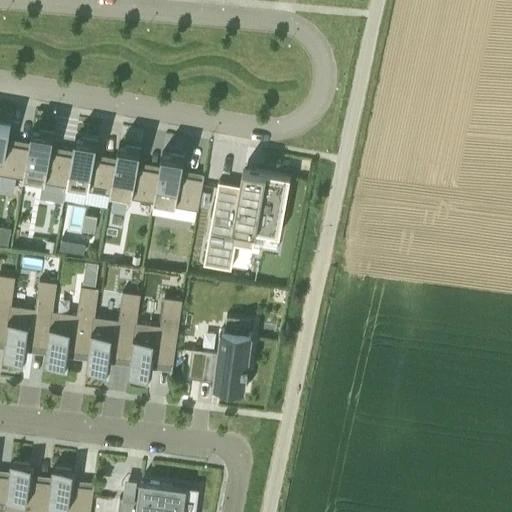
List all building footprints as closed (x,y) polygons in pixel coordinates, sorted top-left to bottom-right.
[(0,172),(23,177),(29,147),(7,143),(11,124),(0,121),(0,172)] [(29,147),(23,177),(67,185),(72,154),(51,151),(53,139),(54,131),(32,128),(29,147)] [(67,185),(64,198),(85,202),(87,189),(110,193),(113,177),(115,162),(94,158),(95,153),(98,139),(76,135),(72,154),(67,185)] [(113,177),(110,193),(153,201),(159,170),(138,166),(141,147),(119,143),(115,162),(113,177)] [(159,170),(153,201),(198,209),(205,172),(203,172),(202,178),(181,174),(185,155),(171,153),(162,151),(159,170)] [(219,180),(208,238),(236,243),(253,246),(257,229),(280,233),(290,174),(244,166),(240,184),(220,180),(219,180)] [(0,224),(0,238),(10,239),(12,226),(0,224)] [(98,282),(101,259),(88,257),(85,280),(98,282)] [(0,340),(5,341),(7,341),(12,303),(16,275),(0,272),(0,340)] [(5,341),(3,357),(5,357),(24,359),(26,345),(47,347),(49,347),(54,309),(53,309),(57,280),(39,278),(36,306),(12,303),(7,341),(5,341)] [(47,347),(45,363),(47,363),(66,365),(68,349),(88,352),(90,352),(95,315),(99,286),(81,284),(77,312),(54,309),(49,347),(47,347)] [(88,352),(86,368),(88,369),(107,371),(109,356),(130,358),(132,359),(137,320),(141,292),(123,290),(119,318),(95,315),(90,352),(88,352)] [(130,358),(128,374),(130,374),(149,376),(151,361),(172,363),(174,364),(182,297),(164,295),(161,324),(137,320),(132,359),(130,358)] [(204,348),(200,377),(221,380),(221,384),(245,388),(253,333),(221,329),(218,350),(204,348)] [(10,476),(5,511),(47,511),(51,481),(30,479),(32,463),(11,461),(9,476),(10,476)] [(51,481),(47,511),(90,511),(94,487),(93,487),(72,484),(74,469),(53,466),(51,481)] [(0,511),(5,511),(10,476),(9,476),(0,475),(0,511)] [(120,496),(117,511),(196,511),(199,487),(141,479),(139,498),(120,496)]
